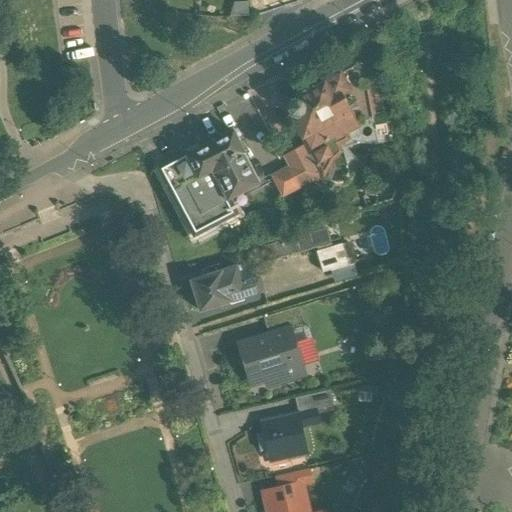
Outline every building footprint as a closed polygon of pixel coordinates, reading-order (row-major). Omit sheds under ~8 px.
[(358,64),(339,74),(348,91),(341,95),(347,105),(357,125),(358,127),(373,119),(364,63),(358,64)] [(314,85),(295,95),(296,97),(290,100),(282,98),(279,108),(287,110),(293,120),(294,119),(303,136),(323,126),(339,117),(336,111),(347,105),(341,95),(348,91),(339,74),(315,87),(314,85)] [(347,105),(336,111),(339,117),(323,126),(330,140),(357,125),(347,105)] [(330,140),(310,150),(312,154),(310,155),(321,175),(326,168),(329,160),(342,149),(351,145),(360,144),(359,138),(355,129),(358,127),(357,125),(330,140)] [(323,126),(303,136),(307,145),(310,150),(330,140),(323,126)] [(186,155),(185,155),(197,178),(211,171),(226,200),(228,199),(259,183),(243,154),(245,153),(233,131),(186,155)] [(307,145),(283,158),(288,168),(310,155),(312,154),(310,150),(307,145)] [(185,153),(158,168),(193,236),(235,214),(228,199),(226,200),(211,171),(197,178),(185,155),(186,155),(185,153)] [(310,155),(288,168),(298,186),(298,187),(321,175),(310,155)] [(288,168),(272,175),(282,195),(298,186),(288,168)] [(326,230),(313,234),(317,247),(316,247),(317,251),(331,247),(326,230)] [(313,234),(262,248),(266,261),(316,247),(317,247),(313,234)] [(331,247),(317,251),(323,272),(354,264),(348,243),(331,247)] [(217,266),(204,270),(206,277),(219,272),(217,266)] [(206,277),(191,281),(200,310),(228,301),(228,299),(242,295),(243,296),(261,290),(258,279),(240,284),(235,268),(219,272),(206,277)] [(297,307),(263,318),(269,337),(287,332),(303,327),(297,307)] [(269,337),(243,345),(254,381),(267,377),(270,386),(284,382),(281,373),(298,367),(287,332),(269,337)] [(330,391),(295,399),(298,414),(299,414),(334,406),(330,391)] [(298,414),(261,423),(263,435),(258,436),(261,450),(267,449),(269,461),(307,452),(299,414),(298,414)] [(308,470),(276,477),(279,489),(303,484),(303,485),(311,483),(308,470)] [(303,484),(279,489),(263,492),(267,511),(309,511),(303,485),(303,484)]
